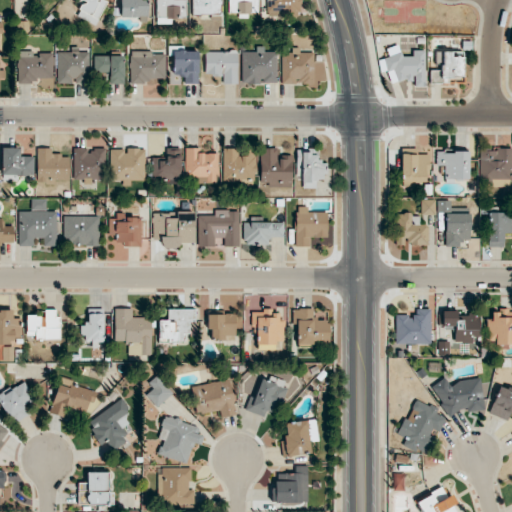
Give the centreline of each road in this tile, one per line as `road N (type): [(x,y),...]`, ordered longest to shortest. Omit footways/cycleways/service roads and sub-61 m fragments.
road 1 (tertiary): [(362,511),(363,170),(339,0)]
road 2 (residential): [(0,278),(511,277)]
road 3 (residential): [(359,117),(0,116)]
road 4 (residential): [(511,116),(359,117)]
